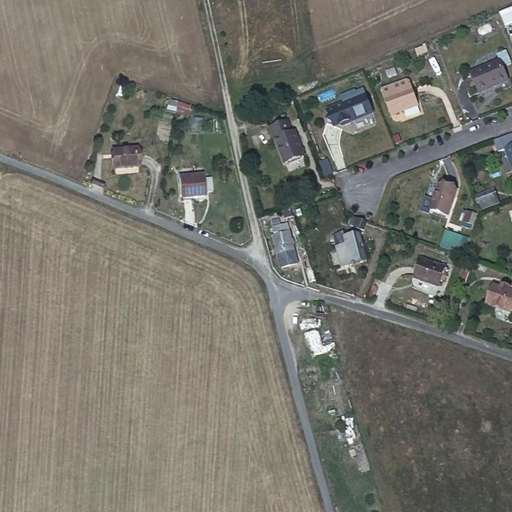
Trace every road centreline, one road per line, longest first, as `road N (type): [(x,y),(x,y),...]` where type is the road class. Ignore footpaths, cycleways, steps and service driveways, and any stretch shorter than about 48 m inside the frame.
road 1 (unclassified): [(0,156),(256,265),(275,297)]
road 2 (track): [(256,265),(259,241),(205,0)]
road 3 (residential): [(511,363),(307,293),(275,297)]
road 4 (unclassified): [(275,297),(327,511)]
road 5 (residential): [(511,125),(369,184)]
